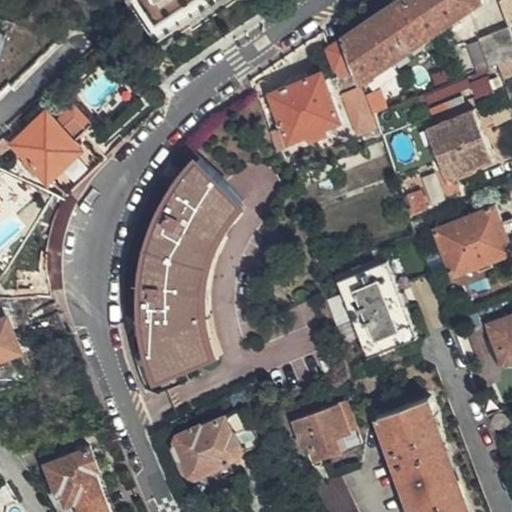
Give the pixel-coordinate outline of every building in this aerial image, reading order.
[(186,0),(125,0),(127,1),(146,28),(186,0)] [(356,72),(360,81),(393,58),(458,13),(478,0),(398,0),(391,5),(344,37),(356,72)] [(511,0),(499,0),(497,1),(506,24),(511,20),(511,0)] [(498,63),(511,57),(511,42),(507,29),(486,36),(467,44),(474,60),(477,71),(498,63)] [(356,72),(344,37),(328,48),(336,71),(341,69),(344,77),(356,72)] [(511,71),(511,57),(498,63),(503,76),(511,71)] [(340,119),(327,82),(314,87),(310,76),(270,92),(289,140),(306,133),(309,140),(329,132),(327,125),(340,119)] [(341,94),(363,133),(383,122),(362,83),(341,94)] [(68,196),(104,160),(86,142),(80,147),(74,140),(91,123),(73,104),(55,121),(45,111),(11,144),(49,183),(68,196)] [(494,158),(472,110),(435,124),(456,173),(494,158)] [(207,266),(212,248),(206,245),(214,229),(225,211),(231,214),(242,200),(198,159),(185,176),(180,181),(175,189),(181,192),(166,219),(160,217),(153,237),(147,256),(146,271),(143,291),(151,292),(150,318),(146,318),(149,346),(159,375),(179,367),(176,361),(207,349),(206,343),(199,318),(199,295),(203,296),(207,266)] [(511,252),(511,249),(495,205),(434,227),(452,275),(511,252)] [(0,245),(12,238),(4,224),(0,226),(0,245)] [(417,336),(388,261),(339,281),(368,355),(417,336)] [(47,289),(44,270),(17,270),(16,289),(47,289)] [(511,359),(511,312),(486,322),(502,363),(511,359)] [(64,332),(57,314),(24,328),(31,346),(64,332)] [(0,358),(19,350),(7,317),(0,319),(0,358)] [(453,485),(441,451),(445,449),(438,427),(434,428),(430,416),(437,413),(431,396),(377,416),(389,449),(409,501),(413,511),(468,511),(461,493),(456,496),(453,485)] [(353,432),(341,402),(294,420),(303,447),(310,444),(315,459),(344,449),(339,437),(353,432)] [(245,448),(259,442),(245,407),(177,435),(176,440),(192,476),(245,454),(245,448)] [(35,441),(17,444),(24,458),(34,454),(39,451),(35,441)] [(109,511),(93,470),(98,467),(89,446),(45,464),(55,491),(51,494),(62,511),(109,511)] [(40,465),(34,454),(24,458),(30,469),(40,465)] [(308,487),(319,511),(358,511),(356,507),(341,475),(308,487)]
